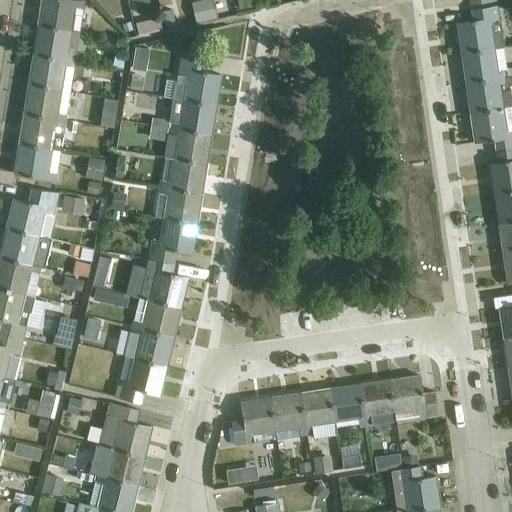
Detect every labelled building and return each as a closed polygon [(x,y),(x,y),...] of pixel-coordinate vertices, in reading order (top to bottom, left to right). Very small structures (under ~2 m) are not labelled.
[(80,31),(85,1),(78,0),(42,0),(38,25),(80,31)] [(226,0),(219,0),(213,5),(220,14),(231,6),(226,0)] [(254,0),(237,0),(239,9),(255,6),(254,0)] [(462,53),(504,47),(498,6),(472,9),(473,21),(457,23),(462,53)] [(162,12),(166,28),(176,25),(172,9),(162,12)] [(161,18),(135,23),(137,34),(163,29),(161,18)] [(80,31),(38,25),(33,55),(75,62),(77,63),(82,64),(86,43),(79,37),(80,31)] [(511,67),(507,69),(504,47),(462,53),(466,83),(511,76),(511,67)] [(173,98),(216,105),(221,75),(201,72),(204,55),(181,51),(176,82),(175,82),(173,98)] [(70,92),(75,62),(33,55),(29,85),(70,92)] [(147,60),(137,58),(133,83),(142,85),(147,60)] [(91,65),(82,64),(77,63),(76,74),(90,77),(91,65)] [(511,76),(466,83),(470,112),(511,106),(511,101),(509,86),(511,85),(511,76)] [(70,92),(29,85),(24,114),(67,121),(67,114),(70,92)] [(173,98),(168,128),(211,135),(216,105),(173,98)] [(511,106),(470,112),(474,143),(494,140),(496,151),(511,149),(511,106)] [(112,114),(97,112),(94,124),(110,127),(112,114)] [(62,150),(67,121),(24,114),(19,144),(62,150)] [(168,120),(155,118),(154,126),(155,126),(167,128),(168,120)] [(168,128),(167,128),(155,126),(153,140),(165,143),(168,128)] [(165,158),(207,164),(211,135),(168,128),(167,134),(168,134),(167,142),(166,142),(164,158),(165,158)] [(62,150),(19,144),(14,174),(57,181),(62,150)] [(511,191),(511,149),(496,151),(498,162),(490,164),(494,194),(511,191)] [(90,157),(85,177),(102,181),(106,161),(90,157)] [(160,180),(159,187),(202,194),(207,164),(165,158),(162,181),(160,180)] [(101,184),(89,181),(86,195),(98,197),(101,184)] [(163,218),(197,223),(202,194),(159,187),(155,217),(163,218)] [(14,198),(7,229),(48,238),(59,195),(32,188),(29,202),(14,198)] [(511,191),(494,194),(499,224),(511,221),(511,191)] [(126,194),(113,192),(111,209),(124,211),(126,194)] [(85,200),(64,196),(61,212),(81,215),(85,200)] [(176,251),(192,254),(197,223),(163,218),(159,241),(151,240),(148,258),(174,263),(176,251)] [(511,221),(499,224),(503,253),(511,251),(511,221)] [(0,257),(41,268),(44,268),(52,239),(48,238),(7,229),(0,257)] [(82,247),(79,260),(91,262),(94,250),(82,247)] [(511,251),(503,253),(508,284),(511,282),(511,251)] [(0,257),(0,288),(34,296),(41,268),(0,257)] [(138,297),(139,298),(181,307),(188,277),(173,274),(174,263),(148,258),(138,297)] [(89,265),(75,261),(72,275),(87,278),(89,265)] [(117,266),(100,262),(95,283),(112,287),(117,266)] [(84,282),(66,276),(62,289),(75,292),(76,290),(81,291),(84,282)] [(127,309),(131,295),(93,286),(90,300),(127,309)] [(0,331),(24,338),(27,327),(39,330),(46,302),(34,299),(35,297),(34,296),(0,288),(0,319),(2,320),(0,330),(0,331)] [(132,327),(174,337),(181,307),(139,298),(132,327)] [(112,306),(98,303),(94,316),(109,320),(112,306)] [(511,305),(499,308),(504,338),(511,336),(511,305)] [(102,320),(88,317),(83,338),(97,341),(102,320)] [(57,326),(52,345),(71,349),(76,331),(57,326)] [(132,327),(125,356),(167,366),(174,337),(132,327)] [(0,376),(14,379),(17,380),(22,358),(19,357),(24,338),(0,331),(0,376)] [(144,392),(159,395),(167,366),(125,356),(114,397),(141,404),(144,392)] [(59,373),(49,370),(46,384),(56,387),(55,389),(62,391),(66,372),(60,371),(59,373)] [(419,419),(439,416),(435,392),(423,394),(420,375),(390,380),(396,420),(418,417),(419,419)] [(0,407),(6,409),(14,379),(0,376),(0,407)] [(396,420),(390,380),(360,384),(367,427),(373,426),(373,424),(396,420)] [(360,428),(367,427),(360,384),(330,389),(337,428),(360,425),(360,428)] [(337,428),(330,389),(301,393),(307,435),(313,435),(314,433),(337,430),(337,428)] [(56,393),(42,390),(39,401),(29,398),(25,413),(50,420),(50,418),(54,419),(59,395),(56,395),(56,393)] [(277,439),(307,435),(301,393),(271,397),(276,434),(277,439)] [(276,434),(271,397),(241,402),(243,420),(231,421),(234,440),(276,434)] [(66,412),(78,415),(82,401),(70,398),(66,412)] [(99,443),(98,446),(144,457),(152,427),(136,423),(139,410),(109,403),(102,429),(90,426),(87,440),(99,443)] [(95,476),(137,486),(144,457),(98,446),(97,446),(91,468),(82,465),(80,472),(95,476)] [(401,467),(399,454),(386,456),(388,469),(401,467)] [(333,472),(330,455),(313,458),(315,474),(333,472)] [(361,466),(359,455),(342,458),(344,469),(361,466)] [(419,465),(417,455),(402,457),(404,467),(419,465)] [(228,485),(259,480),(257,466),(226,470),(228,485)] [(396,511),(402,511),(440,507),(436,476),(422,478),(420,466),(390,471),(396,511)] [(63,479),(47,474),(42,492),(59,496),(63,479)] [(95,482),(89,505),(117,511),(130,511),(137,486),(95,476),(94,482),(95,482)] [(330,492),(319,483),(311,493),(321,501),(330,492)] [(30,495),(15,491),(13,502),(27,505),(30,495)] [(77,511),(117,511),(89,505),(79,503),(77,511)] [(280,511),(279,503),(256,506),(256,511),(280,511)]
